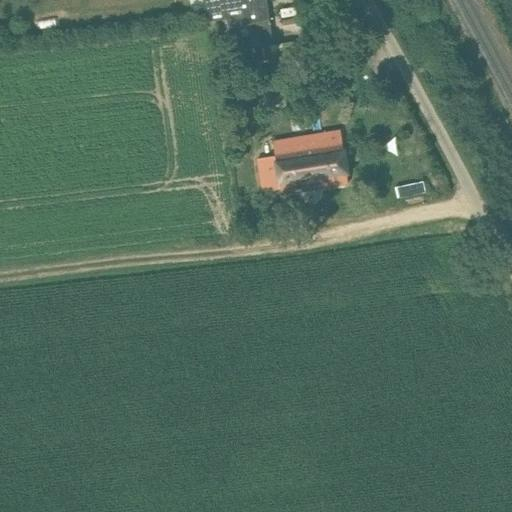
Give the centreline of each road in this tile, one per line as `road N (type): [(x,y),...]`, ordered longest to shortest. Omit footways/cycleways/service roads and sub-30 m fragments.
road 1 (track): [(478,197),(288,247),(0,279)]
road 2 (unclassified): [(511,265),(361,0)]
